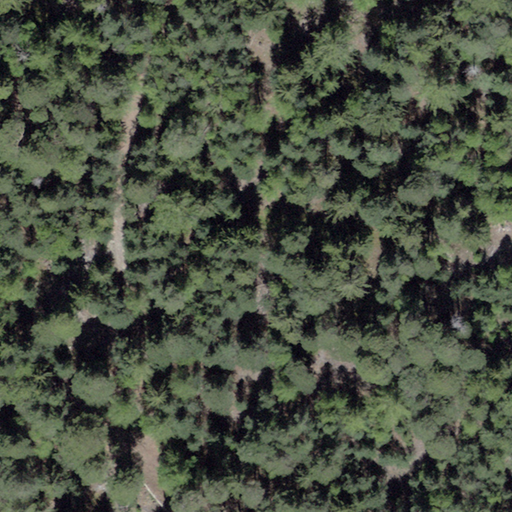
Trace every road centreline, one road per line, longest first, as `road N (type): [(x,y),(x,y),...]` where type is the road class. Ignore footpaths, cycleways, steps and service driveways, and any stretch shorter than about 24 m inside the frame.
road 1 (track): [(154,436),(170,405),(152,56),(170,0)]
road 2 (track): [(0,177),(14,268),(85,383),(131,430),(154,436)]
